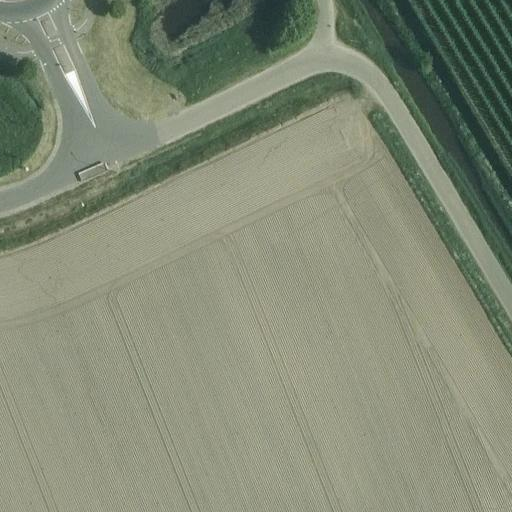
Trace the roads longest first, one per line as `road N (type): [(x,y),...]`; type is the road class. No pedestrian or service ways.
road 1 (unclassified): [(511,308),(376,84),(329,56)]
road 2 (unclassified): [(329,56),(155,137),(104,151)]
road 3 (unclassified): [(104,151),(101,117),(52,0)]
road 4 (unclassified): [(23,14),(88,136),(104,151)]
